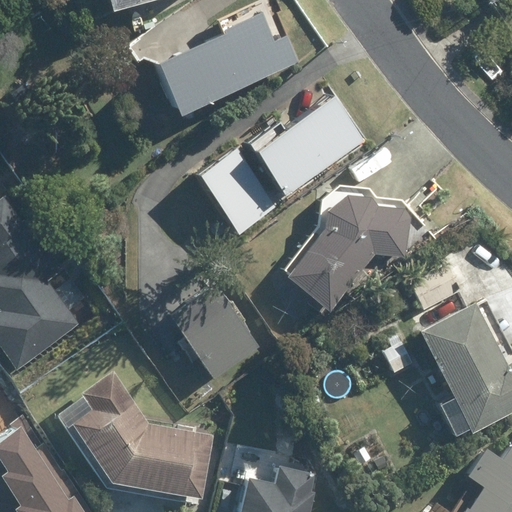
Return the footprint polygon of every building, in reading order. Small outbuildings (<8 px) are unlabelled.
[(262,14),(159,62),(184,115),(300,61),(287,33),(274,40),(262,14)] [(198,175),(239,232),(366,140),(334,97),(253,155),(243,142),(198,175)] [(291,276),(288,279),(332,314),(377,258),(408,262),(413,215),(403,202),(378,200),(371,191),(343,188),(324,203),(321,228),(286,272),(291,276)] [(0,345),(16,368),(78,325),(46,278),(58,270),(5,194),(0,197),(0,345)] [(445,265),(406,284),(420,311),(458,291),(445,265)] [(170,315),(215,379),(260,348),(214,284),(170,315)] [(472,297),(416,326),(451,393),(436,401),(452,432),(467,424),(469,429),(511,406),(511,343),(510,344),(484,295),(474,301),(472,297)] [(401,337),(377,350),(388,373),(413,361),(401,337)] [(80,392),(91,409),(71,423),(111,482),(202,498),(213,435),(149,423),(112,370),(80,392)] [(92,511),(25,417),(0,434),(0,511),(92,511)] [(511,511),(511,433),(500,451),(484,441),(464,469),(482,481),(467,504),(463,502),(456,511),(441,511),(436,508),(433,511),(511,511)] [(311,511),(317,493),(310,491),(315,474),(282,465),(277,485),(249,478),(240,511),(311,511)]
